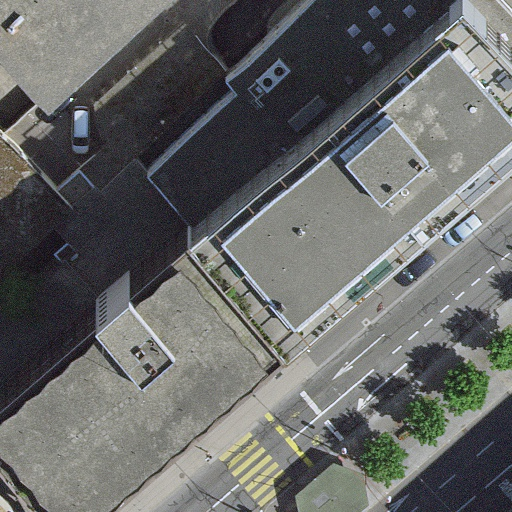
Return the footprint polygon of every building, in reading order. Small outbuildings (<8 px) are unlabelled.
[(0,0),(0,35),(53,92),(151,0),(0,0)] [(152,143),(189,187),(285,299),(511,105),(511,16),(498,0),(286,0),(225,52),(239,69),(152,143)] [(0,272),(76,201),(0,120),(0,272)] [(189,187),(0,348),(0,419),(61,490),(285,299),(189,187)] [(365,471),(337,457),(299,488),(302,511),(347,511),(360,502),(365,471)]
